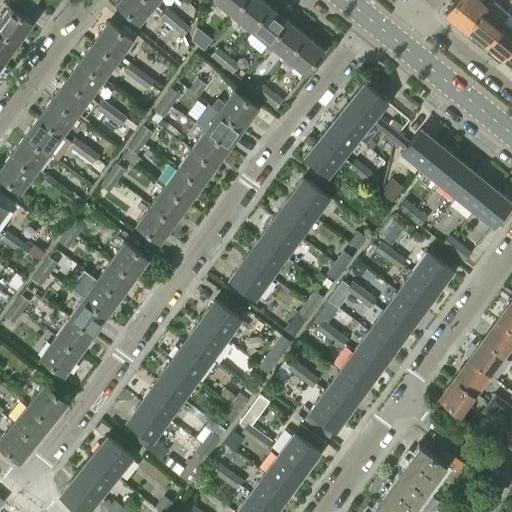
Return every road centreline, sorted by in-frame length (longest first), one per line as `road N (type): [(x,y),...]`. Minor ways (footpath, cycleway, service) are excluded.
road 1 (residential): [(20,485),(374,22)]
road 2 (residential): [(511,253),(403,393)]
road 3 (residential): [(99,0),(0,128)]
road 4 (residential): [(403,393),(316,511)]
road 5 (tertiary): [(511,132),(401,44)]
road 6 (residential): [(403,393),(511,475)]
